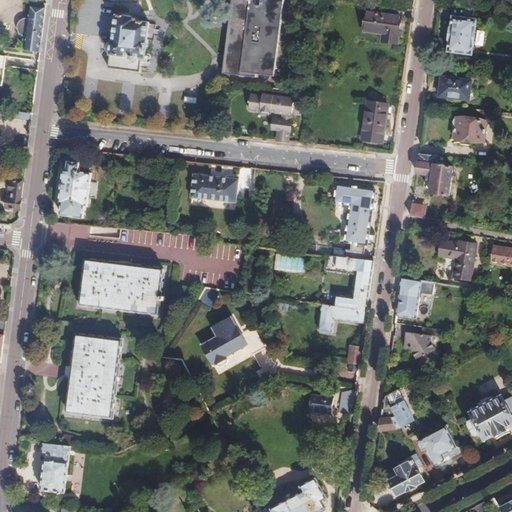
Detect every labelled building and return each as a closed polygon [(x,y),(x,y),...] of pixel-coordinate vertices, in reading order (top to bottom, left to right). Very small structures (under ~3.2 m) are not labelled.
[(234,0),(225,72),(227,72),(272,78),(283,0),(234,0)] [(382,6),(369,5),(365,32),(385,34),(384,43),(397,44),(401,18),(381,15),(382,6)] [(26,51),(42,53),(47,8),(32,6),(30,21),(28,21),(25,23),(23,25),(22,26),(22,29),(23,32),(24,34),(25,35),(28,37),(26,51)] [(454,28),(452,27),(451,40),(452,40),(450,54),(475,57),(481,8),(468,6),(467,18),(456,16),(454,28)] [(137,19),(117,16),(114,42),(112,42),(109,69),(141,73),(142,60),(146,60),(151,24),(139,22),(139,20),(137,20),(137,19)] [(451,78),(444,77),(442,95),(471,100),(471,97),(473,98),(477,97),(478,95),(478,92),(477,90),(472,90),(473,81),(455,78),(455,77),(452,77),(451,78)] [(293,94),(263,90),(262,99),(251,97),(251,103),(249,103),(249,108),(250,108),(249,112),(261,113),(260,117),(271,119),(272,114),(290,117),(290,114),(293,114),(294,105),(292,105),(293,94)] [(384,106),(385,100),(374,98),(373,104),(369,103),(363,141),(382,143),(388,107),(384,106)] [(33,122),(34,115),(6,111),(5,118),(33,122)] [(278,130),(277,141),(290,142),(293,114),(290,114),(290,117),(272,114),(271,119),(270,129),(278,130)] [(456,140),(456,143),(472,145),(473,140),(485,141),(488,121),(459,117),(457,124),(457,127),(456,135),(456,140)] [(438,155),(420,153),(418,172),(429,174),(428,179),(432,180),(432,184),(431,192),(451,195),(454,166),(444,165),(444,164),(441,163),(441,165),(439,164),(439,161),(437,161),(438,155)] [(89,207),(93,174),(81,172),(81,164),(69,162),(68,171),(65,170),(61,203),(64,204),(63,215),(85,218),(86,207),(89,207)] [(237,201),(239,177),(195,173),(193,197),(237,201)] [(10,210),(21,211),(24,191),(25,183),(12,182),(9,198),(11,198),(9,200),(8,207),(10,210)] [(333,256),(363,259),(364,252),(365,244),(367,245),(375,189),(337,184),(334,203),(351,205),(345,242),(352,243),(351,249),(334,247),(333,256)] [(413,203),(411,215),(423,216),(424,205),(413,203)] [(424,205),(423,216),(433,218),(434,212),(427,211),(427,206),(424,205)] [(250,249),(251,233),(243,233),(243,236),(237,235),(236,247),(242,248),(249,248),(250,249)] [(459,243),(442,241),(440,256),(457,259),(455,277),(474,280),(479,243),(459,240),(459,243)] [(307,244),(306,254),(327,256),(333,256),(334,247),(307,244)] [(511,248),(495,245),(492,263),(511,266),(511,248)] [(277,255),(276,269),(304,271),(304,257),(277,255)] [(374,268),(375,260),(363,259),(333,256),(327,256),(326,270),(337,272),(337,269),(358,272),(354,297),(336,295),(335,306),(367,310),(368,304),(369,298),(374,268)] [(140,267),(87,261),(82,306),(159,315),(161,301),(161,297),(164,270),(140,267)] [(403,276),(397,315),(417,319),(421,289),(433,292),(435,282),(403,276)] [(313,314),(321,316),(323,305),(314,303),(313,314)] [(366,322),(367,310),(335,306),(323,305),(321,316),(319,330),(333,332),(335,318),(366,322)] [(245,344),(229,315),(210,326),(215,335),(199,344),(210,363),(245,344)] [(440,329),(423,327),(422,334),(432,335),(439,337),(440,329)] [(432,335),(422,334),(421,339),(417,338),(418,334),(407,332),(405,348),(411,349),(416,358),(421,356),(426,366),(440,358),(431,340),(432,335)] [(123,341),(79,336),(74,374),(70,412),(114,417),(123,341)] [(350,370),(359,371),(362,347),(353,345),(350,361),(351,361),(350,370)] [(416,418),(400,389),(385,397),(383,409),(393,406),(403,426),(416,418)] [(341,414),(353,414),(353,391),(341,391),(341,414)] [(334,398),(312,395),(309,411),(332,414),(334,398)] [(489,397),(482,401),(483,402),(479,404),(481,409),(473,413),(477,420),(472,422),(471,425),(476,435),(478,436),(483,433),(486,438),(497,432),(498,434),(507,429),(507,427),(511,424),(511,397),(506,400),(504,397),(496,401),(494,397),(490,399),(489,397)] [(393,406),(383,409),(380,430),(403,426),(393,406)] [(210,413),(209,411),(188,420),(190,424),(211,414),(210,413)] [(449,427),(420,442),(425,449),(428,447),(436,464),(439,464),(446,461),(447,457),(445,454),(459,447),(449,427)] [(67,436),(66,446),(72,447),(73,447),(74,437),(67,436)] [(66,446),(45,444),(44,453),(48,454),(47,458),(45,470),(44,480),(43,490),(66,493),(72,447),(66,446)] [(424,463),(420,456),(398,468),(402,475),(392,480),(399,493),(408,489),(409,490),(416,486),(416,485),(426,480),(420,470),(418,466),(424,463)] [(263,509),(264,511),(311,511),(315,510),(315,511),(318,510),(319,511),(320,511),(326,509),(325,506),(328,505),(324,498),(328,495),(317,475),(301,483),(305,489),(270,508),(268,505),(263,509)] [(490,499),(477,506),(479,511),(493,511),(496,511),(490,499)]
